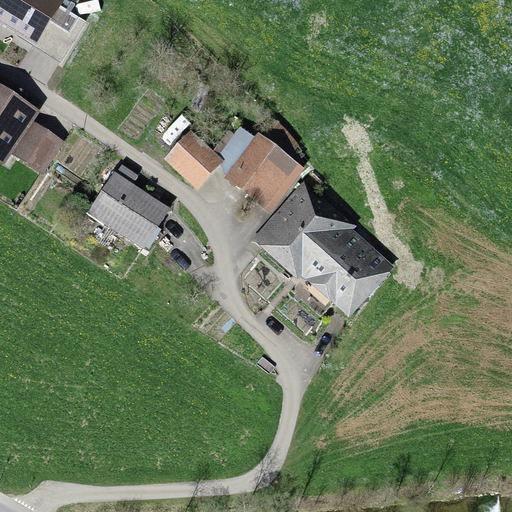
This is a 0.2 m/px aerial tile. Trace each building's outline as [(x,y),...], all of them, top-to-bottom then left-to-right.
[(62,4),(55,0),(0,0),(0,22),(36,44),(62,4)] [(0,85),(0,152),(4,156),(30,117),(0,96),(0,88),(1,87),(0,85)] [(17,155),(43,172),(60,145),(35,129),(17,155)] [(198,186),(218,165),(192,140),(172,161),(198,186)] [(233,181),(259,200),(271,183),(281,191),(297,171),(262,144),(233,181)] [(116,178),(93,214),(94,215),(96,214),(111,224),(110,226),(145,249),(169,213),(116,178)] [(314,275),(312,277),(352,312),(390,270),(350,235),(355,229),(305,185),(262,234),(301,269),(304,266),(310,271),(314,275)]
